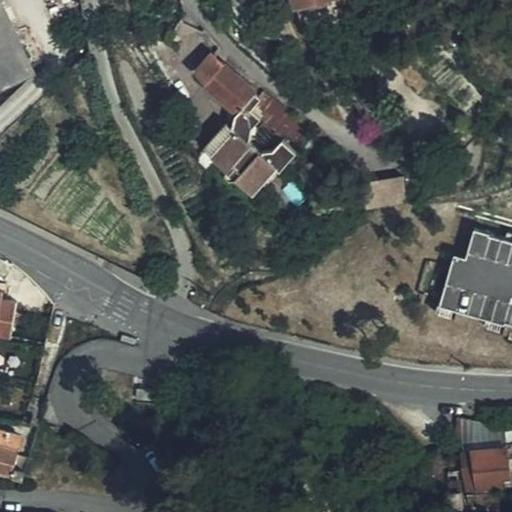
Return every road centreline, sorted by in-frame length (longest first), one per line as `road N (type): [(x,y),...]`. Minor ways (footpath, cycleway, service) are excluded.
road 1 (residential): [(195,0),(260,71),(353,137),(436,176),(464,176),(478,146)]
road 2 (residential): [(177,324),(189,257),(115,96),(93,0)]
road 3 (unclassified): [(177,324),(320,370),(511,390)]
road 4 (residential): [(177,324),(169,343),(152,354),(102,352),(71,373),(75,416),(149,467),(142,511)]
road 5 (unclassified): [(0,234),(177,324)]
